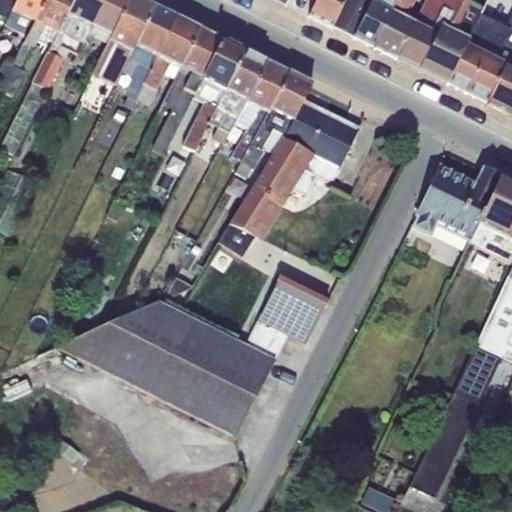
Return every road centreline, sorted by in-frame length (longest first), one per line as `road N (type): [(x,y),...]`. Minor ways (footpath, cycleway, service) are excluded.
road 1 (residential): [(442,117),(243,511)]
road 2 (tertiary): [(442,117),(200,0)]
